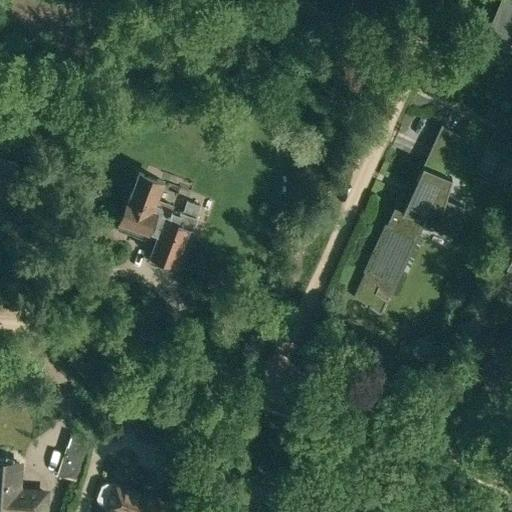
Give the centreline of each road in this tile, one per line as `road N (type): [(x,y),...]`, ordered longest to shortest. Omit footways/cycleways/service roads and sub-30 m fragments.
road 1 (track): [(264,392),(431,0)]
road 2 (track): [(264,392),(109,346),(0,332)]
road 3 (track): [(511,482),(264,392)]
